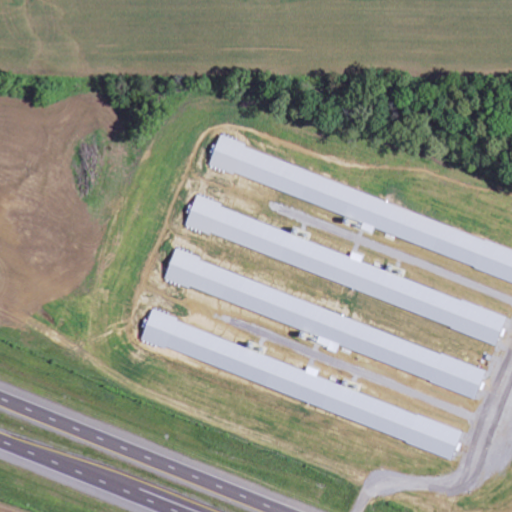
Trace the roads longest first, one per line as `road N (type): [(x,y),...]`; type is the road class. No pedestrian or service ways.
road 1 (trunk): [(288,511),(0,396)]
road 2 (trunk): [(0,435),(189,511)]
